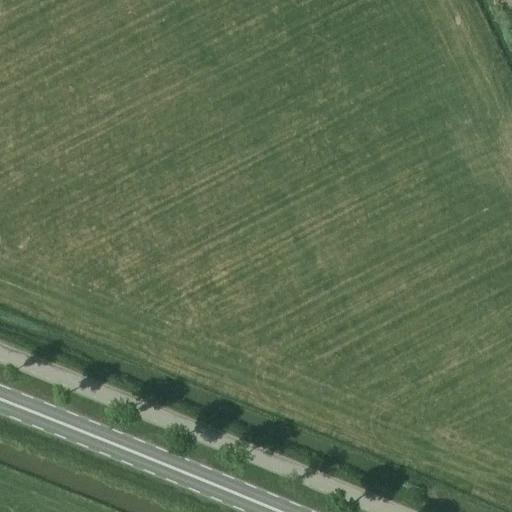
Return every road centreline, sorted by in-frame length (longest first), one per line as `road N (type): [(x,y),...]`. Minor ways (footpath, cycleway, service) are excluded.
road 1 (unclassified): [(377,511),(0,360)]
road 2 (primary): [(273,511),(0,404)]
